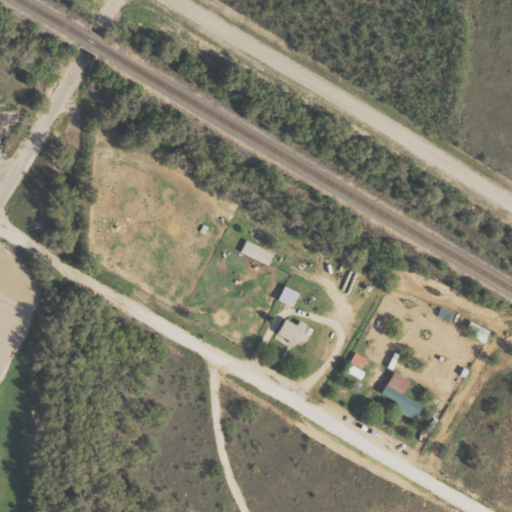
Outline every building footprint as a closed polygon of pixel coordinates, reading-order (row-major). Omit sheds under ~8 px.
[(243,254),(271,263),(275,251),(247,242),(243,254)] [(280,301),(296,306),(301,291),(285,286),(280,301)] [(297,345),(302,338),(308,342),(316,329),(302,321),(299,325),(288,319),(279,334),(297,345)] [(368,359),(357,352),(351,362),(362,369),(368,359)] [(395,408),(417,420),(425,406),(404,394),(412,381),(395,372),(383,394),(398,402),(395,408)]
